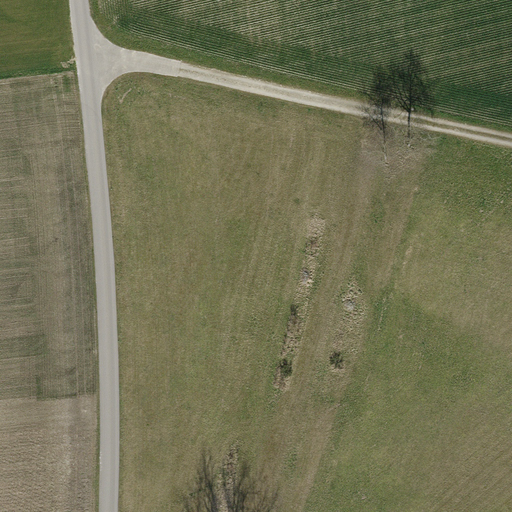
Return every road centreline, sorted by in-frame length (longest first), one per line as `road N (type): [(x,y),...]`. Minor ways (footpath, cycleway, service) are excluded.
road 1 (unclassified): [(108,511),(103,237),(79,0)]
road 2 (track): [(511,140),(180,69),(86,61)]
